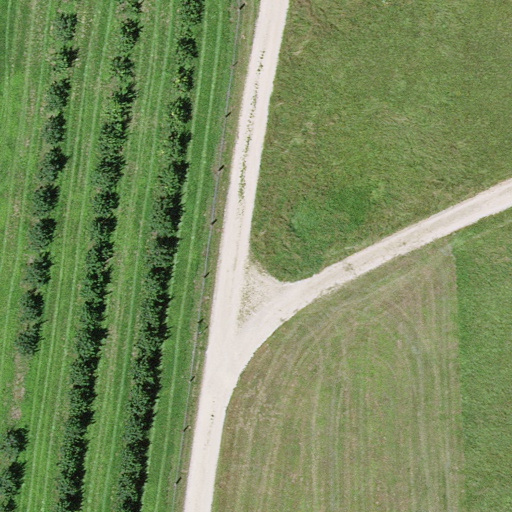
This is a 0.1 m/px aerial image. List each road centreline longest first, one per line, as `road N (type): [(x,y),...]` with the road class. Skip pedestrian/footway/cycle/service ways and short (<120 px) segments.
road 1 (track): [(195,511),(271,0)]
road 2 (track): [(511,191),(230,312)]
